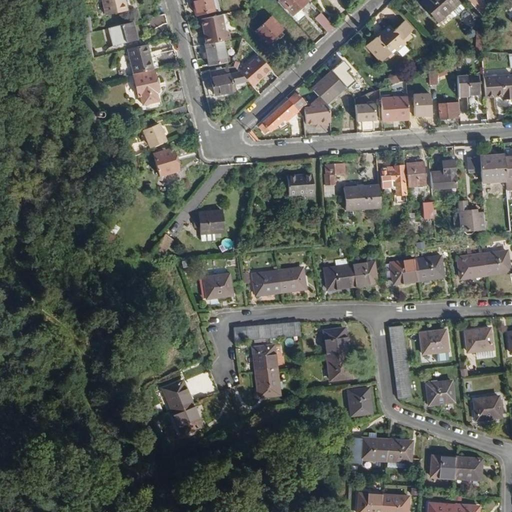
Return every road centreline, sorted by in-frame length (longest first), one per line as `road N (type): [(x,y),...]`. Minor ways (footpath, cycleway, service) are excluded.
road 1 (residential): [(215,153),(511,132)]
road 2 (residential): [(377,309),(393,410),(511,451)]
road 3 (residential): [(382,0),(215,153)]
road 4 (residential): [(215,153),(171,0)]
road 5 (residential): [(377,309),(219,323)]
road 6 (residential): [(511,304),(377,309)]
